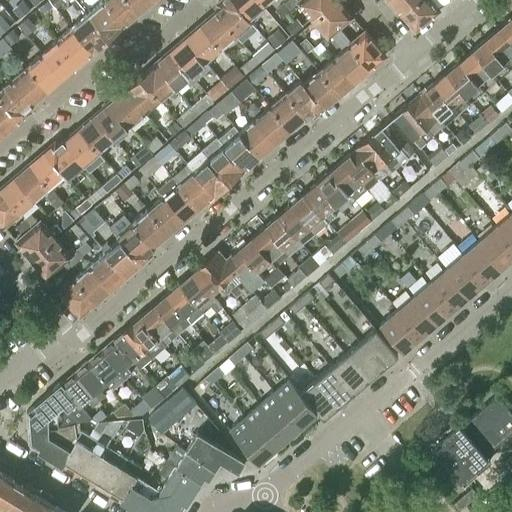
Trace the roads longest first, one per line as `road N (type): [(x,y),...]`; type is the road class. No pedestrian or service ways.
road 1 (residential): [(71,337),(409,56)]
road 2 (residential): [(264,496),(511,281)]
road 3 (residential): [(0,147),(107,55),(150,45),(204,0)]
